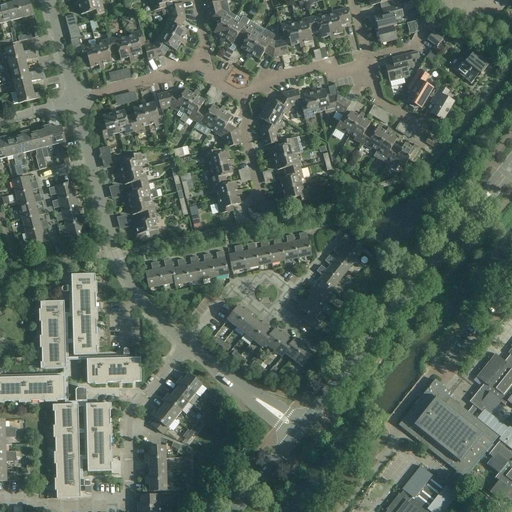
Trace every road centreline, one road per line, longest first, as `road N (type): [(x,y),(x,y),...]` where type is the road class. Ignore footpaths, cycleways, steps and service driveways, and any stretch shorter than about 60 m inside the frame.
road 1 (tertiary): [(299,433),(511,160)]
road 2 (residential): [(185,344),(130,409),(122,503)]
road 3 (residential): [(299,433),(185,344)]
road 4 (residential): [(76,100),(178,72),(211,74)]
road 5 (residential): [(136,294),(116,255),(92,164)]
road 6 (residential): [(248,94),(255,79),(369,62)]
road 7 (residential): [(122,503),(0,501)]
